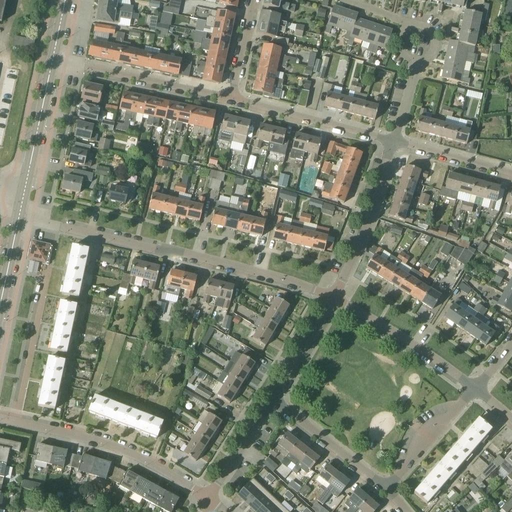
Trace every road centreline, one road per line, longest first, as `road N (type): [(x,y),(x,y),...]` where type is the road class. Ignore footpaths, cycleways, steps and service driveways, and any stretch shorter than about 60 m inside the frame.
road 1 (residential): [(334,298),(18,218)]
road 2 (residential): [(208,499),(145,461),(0,418)]
road 3 (residential): [(51,62),(228,104)]
road 4 (residential): [(228,104),(394,140)]
road 5 (residential): [(334,298),(394,140)]
road 6 (residential): [(475,389),(334,298)]
road 7 (tertiary): [(18,218),(51,62)]
road 8 (residential): [(384,491),(272,400)]
road 9 (residential): [(384,491),(475,389)]
road 10 (residential): [(394,140),(511,172)]
